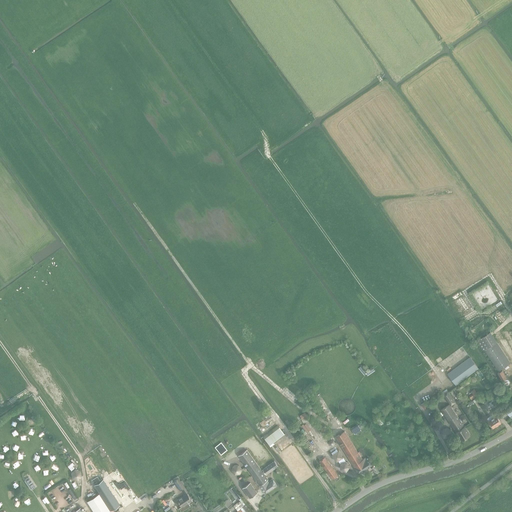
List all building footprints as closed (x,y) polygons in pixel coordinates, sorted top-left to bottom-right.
[(511,364),(497,343),(491,333),(477,341),(484,351),(485,350),(499,372),(511,364)] [(456,385),(478,369),(470,358),(448,374),(456,385)] [(507,378),(504,374),(502,370),(498,373),(502,381),(506,379),(506,378),(507,378)] [(473,395),(470,396),(471,399),(478,396),(475,389),(471,391),(473,395)] [(451,406),(456,403),(448,391),(443,394),(451,406)] [(428,404),(431,408),(438,403),(436,399),(428,404)] [(462,441),(470,435),(465,427),(464,428),(461,423),(463,422),(465,423),(466,420),(464,418),(462,417),(461,420),(460,421),(449,405),(441,410),(462,441)] [(493,428),(501,423),(496,416),(492,419),(490,417),(487,419),(493,428)] [(358,425),(352,430),(355,434),(361,430),(358,425)] [(440,433),(443,438),(449,438),(452,433),(449,427),(443,427),(440,433)] [(270,445),(284,434),(279,428),(265,438),(270,445)] [(358,474),(373,465),(368,457),(366,458),(365,457),(364,458),(359,451),(358,452),(345,431),(336,437),(358,474)] [(221,455),(228,450),(222,442),(215,447),(221,455)] [(266,493),(277,485),(272,478),(268,481),(267,480),(268,480),(247,450),(239,456),(256,480),(256,482),(257,484),(259,484),(266,493)] [(325,457),(319,461),(333,479),(338,475),(325,457)] [(267,474),(278,466),(274,461),(263,469),(267,474)] [(347,461),(340,462),(340,469),(347,471),(350,466),(347,461)] [(72,462),(67,466),(71,471),(76,467),(72,462)] [(233,465),(231,471),(235,475),(240,474),(243,469),(239,464),(233,465)] [(71,473),(72,479),(78,480),(81,477),(80,471),(75,469),(71,473)] [(28,476),(25,479),(32,489),(35,486),(28,476)] [(178,476),(173,479),(174,481),(180,490),(185,487),(179,478),(178,476)] [(105,502),(114,496),(103,479),(94,485),(105,502)] [(250,498),(257,493),(250,483),(243,488),(250,498)] [(232,487),(231,488),(240,501),(244,506),(246,504),(232,487)] [(99,494),(87,501),(93,511),(107,511),(110,511),(99,494)] [(181,507),(191,500),(187,494),(177,500),(181,507)] [(114,496),(105,502),(110,510),(119,504),(114,496)] [(252,511),(246,504),(244,506),(240,501),(234,506),(238,511),(236,511),(252,511)]
